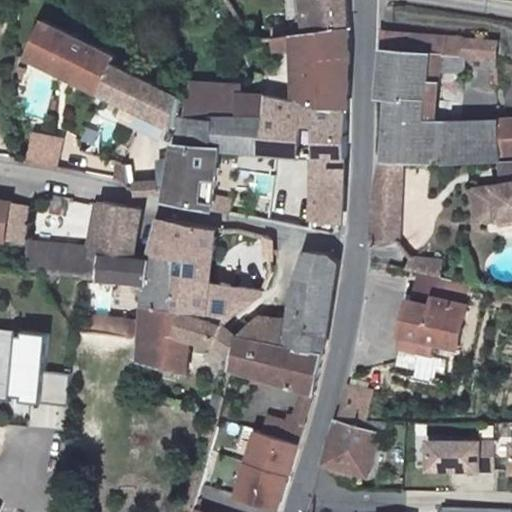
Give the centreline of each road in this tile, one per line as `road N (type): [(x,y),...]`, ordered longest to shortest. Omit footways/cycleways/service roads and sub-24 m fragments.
road 1 (residential): [(348,245),(150,211),(124,191),(0,171)]
road 2 (unclassified): [(298,499),(342,331),(348,245)]
road 3 (unclassified): [(348,245),(360,0)]
road 4 (residential): [(298,499),(511,504)]
